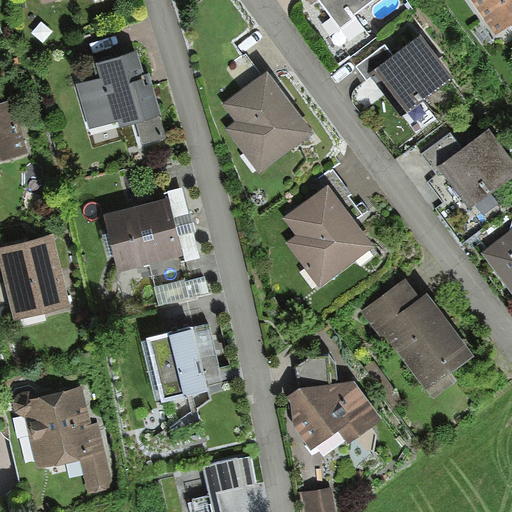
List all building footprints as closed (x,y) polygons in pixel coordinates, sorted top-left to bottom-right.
[(305,0),(307,2),(309,0),(316,0),(339,32),(356,19),(354,16),(377,0),(305,0)] [(511,0),(471,0),(497,38),(511,27),(511,0)] [(385,47),(356,69),(367,83),(377,75),(408,115),(453,82),(421,39),(399,56),(394,59),(385,47)] [(100,81),(79,87),(92,132),(119,124),(121,131),(137,127),(142,144),(165,137),(150,83),(148,77),(143,79),(137,57),(96,68),(100,81)] [(268,76),(226,105),(239,123),(227,132),(258,174),(311,136),(288,103),(268,76)] [(0,107),(0,163),(26,156),(12,105),(0,107)] [(451,132),(422,153),(437,172),(438,170),(469,213),(511,181),(511,164),(490,134),(468,149),(465,151),(451,132)] [(328,178),(283,213),(297,231),(288,238),(321,280),(375,238),(354,211),(328,178)] [(169,192),(104,208),(119,266),(183,250),(177,226),(169,192)] [(53,229),(0,241),(0,252),(3,267),(15,316),(71,303),(53,229)] [(511,234),(483,255),(511,294),(511,234)] [(421,289),(407,271),(358,307),(377,334),(384,329),(425,385),(474,350),(443,307),(426,285),(421,289)] [(170,329),(143,335),(157,396),(221,381),(207,320),(170,329)] [(300,380),(288,389),(291,409),(293,424),(310,445),(337,424),(347,438),(383,410),(355,373),(336,374),(335,356),(329,350),(311,353),(295,367),(300,380)] [(13,396),(15,407),(26,415),(29,426),(37,464),(79,455),(87,490),(115,484),(100,418),(91,420),(82,381),(13,396)] [(210,489),(194,492),(194,498),(188,499),(191,511),(222,511),(217,488),(256,479),(250,453),(205,463),(210,489)] [(330,483),(299,490),(303,511),(332,511),(336,511),(330,483)]
